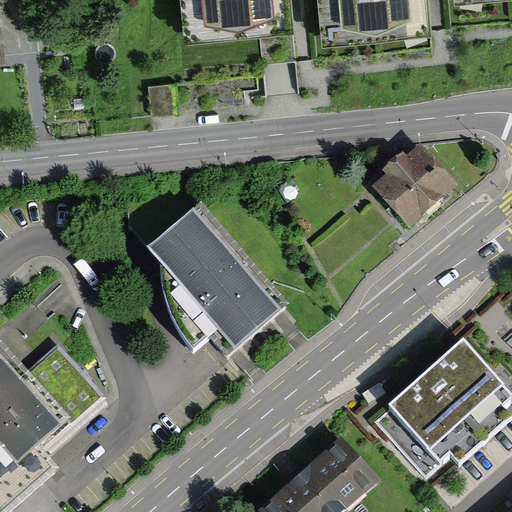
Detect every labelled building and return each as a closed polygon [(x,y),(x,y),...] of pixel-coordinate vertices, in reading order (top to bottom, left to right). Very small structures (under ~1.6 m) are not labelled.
[(187,0),(191,28),(289,17),(287,0),(187,0)] [(424,0),(327,0),(331,32),(426,22),(424,0)] [(176,111),(174,84),(151,85),(152,112),(176,111)] [(396,177),(382,189),(415,229),(463,188),(430,149),(416,160),(413,157),(393,174),(396,177)] [(154,256),(165,268),(167,296),(176,326),(198,357),(218,340),(236,361),(294,312),(207,211),(154,256)] [(32,373),(0,336),(0,451),(19,474),(48,450),(76,426),(32,373)] [(376,422),(426,479),(511,405),(511,402),(464,346),(376,422)] [(63,347),(32,373),(76,426),(108,399),(63,347)] [(357,511),(389,484),(351,441),(271,511),(357,511)] [(0,451),(0,511),(20,511),(67,473),(48,450),(19,474),(0,451)]
